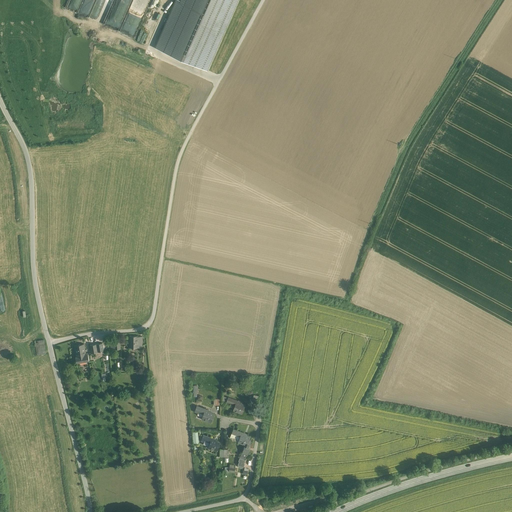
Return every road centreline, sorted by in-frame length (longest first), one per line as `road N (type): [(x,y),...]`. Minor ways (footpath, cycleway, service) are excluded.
road 1 (unclassified): [(50,343),(150,322),(177,158),(260,0)]
road 2 (unclassified): [(50,343),(35,282),(28,153),(0,107)]
road 3 (secondary): [(334,511),(410,482),(511,457)]
road 4 (unclassified): [(89,511),(50,343)]
road 5 (unclassified): [(187,511),(242,499),(249,485),(259,424),(226,419)]
